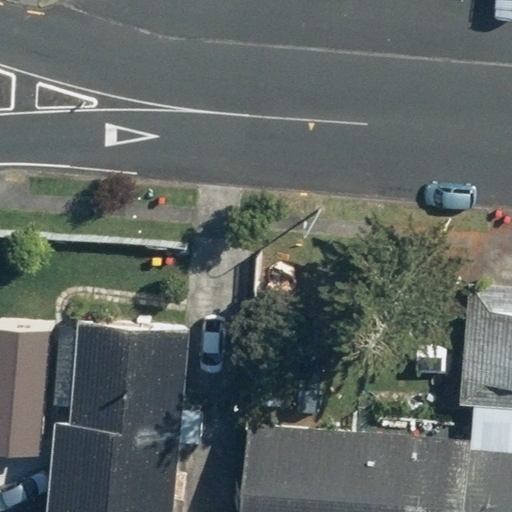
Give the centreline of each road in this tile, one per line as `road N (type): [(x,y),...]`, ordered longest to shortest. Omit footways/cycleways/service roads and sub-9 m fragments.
road 1 (residential): [(0,28),(121,61),(511,98)]
road 2 (residential): [(511,173),(156,138),(0,140)]
